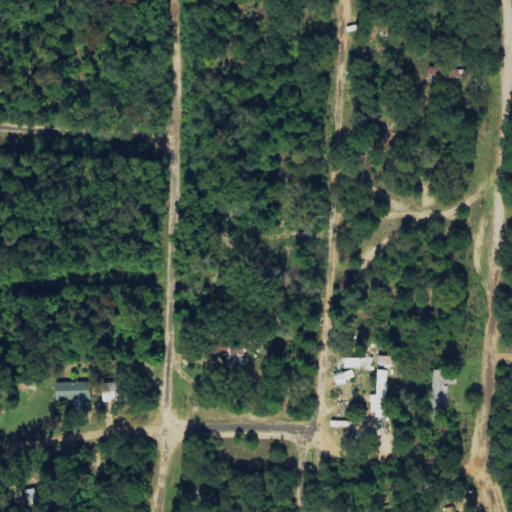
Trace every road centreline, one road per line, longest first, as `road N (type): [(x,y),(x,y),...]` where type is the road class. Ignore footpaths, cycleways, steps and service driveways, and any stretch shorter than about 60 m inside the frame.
road 1 (residential): [(162,511),(178,365),(183,0)]
road 2 (residential): [(348,0),(328,408),(322,424),(301,425)]
road 3 (residential): [(507,511),(493,440),(511,133)]
road 4 (residential): [(11,433),(301,425)]
road 5 (residential): [(0,123),(185,134)]
road 6 (residential): [(180,288),(40,317)]
